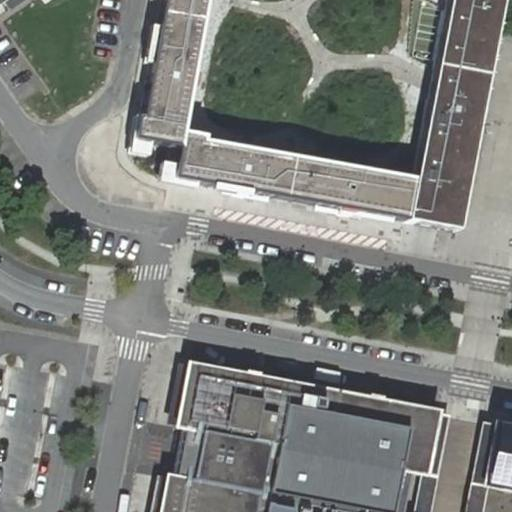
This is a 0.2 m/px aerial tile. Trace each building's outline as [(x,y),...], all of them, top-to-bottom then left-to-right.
[(160,0),(139,119),(134,118),(130,141),(175,149),(170,180),(401,223),(409,181),(200,143),(201,138),(179,134),(202,0),(160,0)] [(443,0),(409,181),(401,223),(453,233),(497,0),(443,0)] [(86,4),(84,40),(121,43),(123,6),(86,4)] [(185,366),(173,428),(182,429),(172,479),(163,478),(156,511),(399,511),(407,473),(422,475),(434,413),(185,366)] [(511,429),(492,426),(480,487),(511,493),(511,429)]
